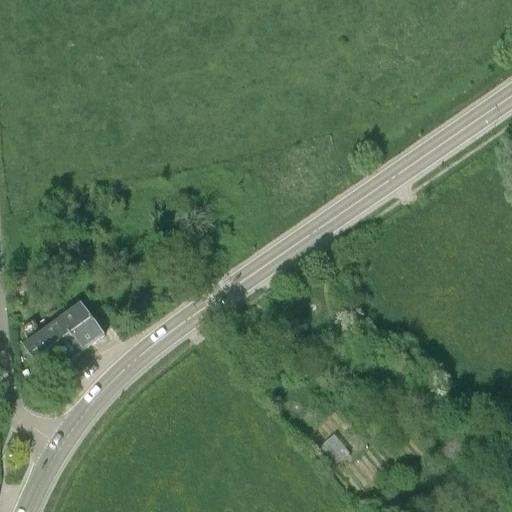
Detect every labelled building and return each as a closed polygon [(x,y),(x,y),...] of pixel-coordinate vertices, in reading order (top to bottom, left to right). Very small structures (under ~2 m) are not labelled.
[(78,248),(78,264),(91,264),(91,248),(78,248)] [(128,259),(128,249),(113,250),(113,260),(128,259)] [(15,295),(34,293),(32,274),(12,276),(15,295)] [(81,305),(60,321),(61,322),(61,323),(83,354),(105,337),(92,320),(81,305)] [(92,320),(105,337),(118,327),(106,311),(92,320)] [(22,331),(31,345),(25,350),(47,380),(65,366),(83,354),(61,323),(61,322),(60,321),(43,333),(40,336),(33,323),(22,331)]
